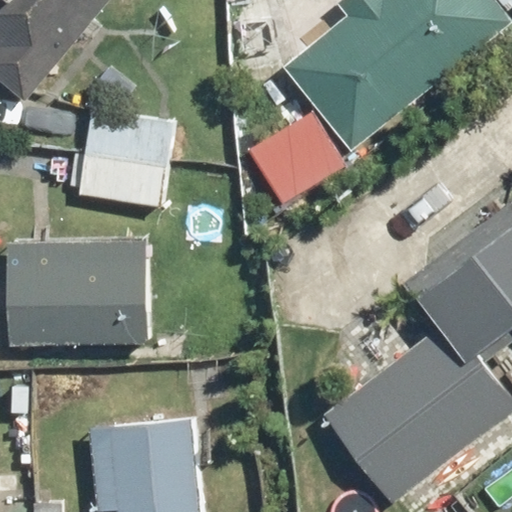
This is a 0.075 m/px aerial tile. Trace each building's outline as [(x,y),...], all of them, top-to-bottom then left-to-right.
[(0,69),(33,96),(112,0),(0,0),(0,42),(1,44),(0,44),(0,69)] [(348,0),(358,11),(292,68),(361,148),(511,19),(511,4),(507,0),(348,0)] [(175,202),(182,117),(101,110),(93,194),(175,202)] [(162,238),(20,234),(17,338),(159,343),(162,238)] [(511,238),(432,296),(450,321),(324,404),(389,500),(511,417),(511,382),(489,349),(511,332),(511,238)] [(204,511),(201,413),(96,417),(99,503),(130,501),(130,511),(204,511)]
